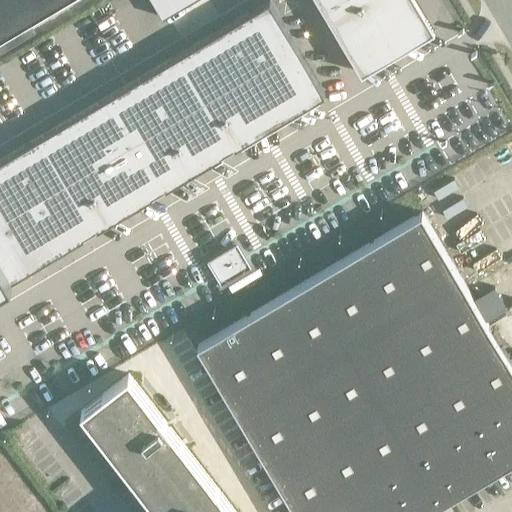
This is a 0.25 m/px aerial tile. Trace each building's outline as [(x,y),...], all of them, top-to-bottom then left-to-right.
[(0,0),(0,36),(61,0),(0,0)] [(268,0),(0,159),(0,285),(325,93),(270,0),(268,0)] [(153,0),(163,16),(190,0),(153,0)] [(319,0),(362,72),(435,29),(418,0),(319,0)] [(424,511),(511,460),(511,362),(422,211),(198,344),(297,511),(236,511),(129,373),(81,410),(160,511),(424,511)] [(237,243),(209,259),(222,282),(250,265),(237,243)]
